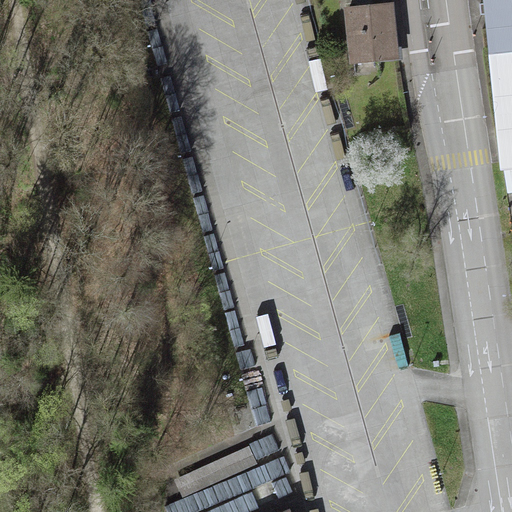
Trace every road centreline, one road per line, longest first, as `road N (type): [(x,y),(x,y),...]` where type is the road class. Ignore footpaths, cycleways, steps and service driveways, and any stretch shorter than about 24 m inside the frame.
road 1 (track): [(23,0),(103,511)]
road 2 (unclassified): [(511,487),(435,0)]
